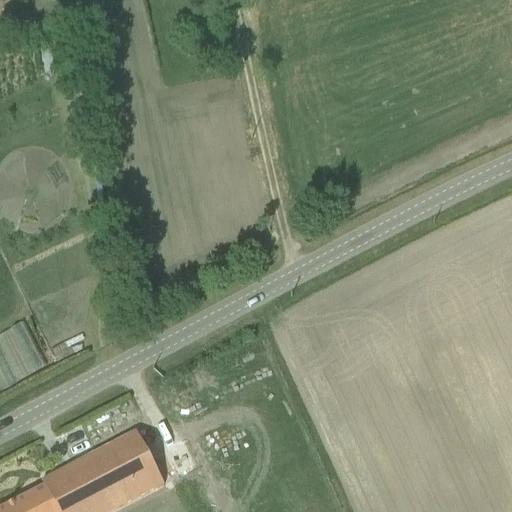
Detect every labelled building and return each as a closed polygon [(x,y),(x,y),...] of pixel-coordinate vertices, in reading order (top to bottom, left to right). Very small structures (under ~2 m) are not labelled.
[(60,44),(36,47),(41,79),(54,77),(50,53),(61,52),(60,44)] [(24,74),(38,73),(36,55),(22,55),(24,74)] [(65,320),(31,328),(39,359),(73,350),(65,320)] [(206,503),(219,496),(187,431),(173,438),(206,503)] [(42,488),(0,509),(0,511),(110,511),(161,486),(133,433),(39,482),(42,488)]
